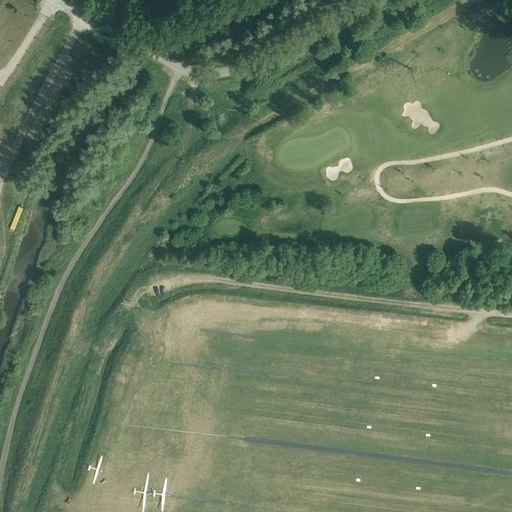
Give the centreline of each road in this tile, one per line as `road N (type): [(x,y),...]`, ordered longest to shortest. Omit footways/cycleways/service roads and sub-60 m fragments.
road 1 (unclassified): [(345,0),(232,70),(198,77),(62,0)]
road 2 (track): [(196,122),(216,135),(240,135),(463,0)]
